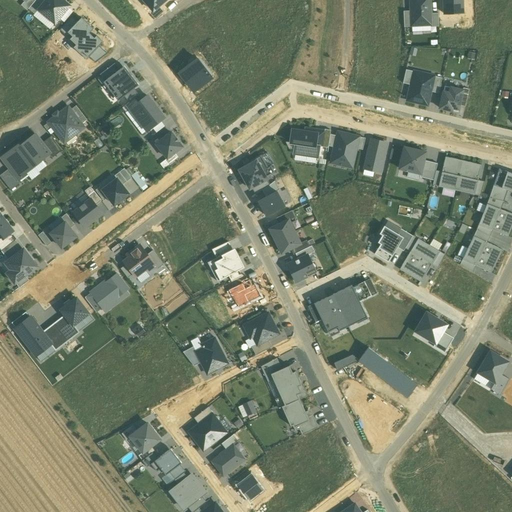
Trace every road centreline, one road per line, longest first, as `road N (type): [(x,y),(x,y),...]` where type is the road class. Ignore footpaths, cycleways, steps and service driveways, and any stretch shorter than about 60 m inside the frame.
road 1 (residential): [(511,136),(292,86),(206,147)]
road 2 (residential): [(219,170),(303,111),(511,160)]
road 3 (residential): [(236,511),(169,416),(304,338)]
road 4 (residential): [(287,300),(367,265),(480,330)]
road 5 (residential): [(56,268),(77,281),(219,170)]
road 6 (residential): [(206,147),(56,268)]
road 7 (residential): [(132,43),(0,148)]
road 8 (residential): [(372,473),(304,338)]
road 9 (residential): [(287,300),(219,170)]
road 10 (residential): [(132,43),(206,147)]
